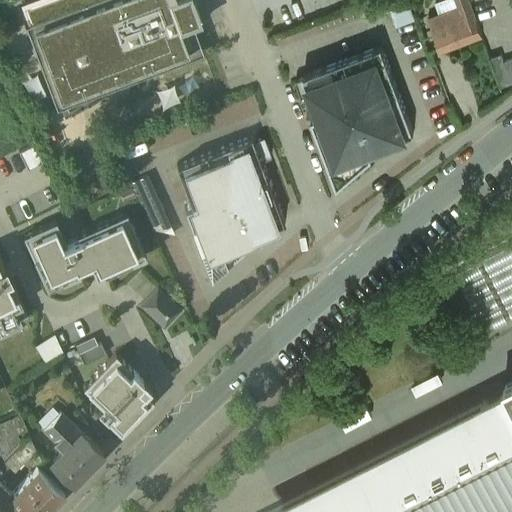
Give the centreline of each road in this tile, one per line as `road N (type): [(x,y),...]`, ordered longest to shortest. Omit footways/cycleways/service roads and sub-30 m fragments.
road 1 (unknown): [(264,73),(332,28),(370,15),(390,22),(411,59),(426,112),(419,138),(231,279),(208,285),(194,273),(154,171),(161,147),(278,109)]
road 2 (tertiary): [(108,511),(342,280)]
road 3 (residential): [(237,0),(342,280)]
road 4 (tertiary): [(342,280),(511,139)]
